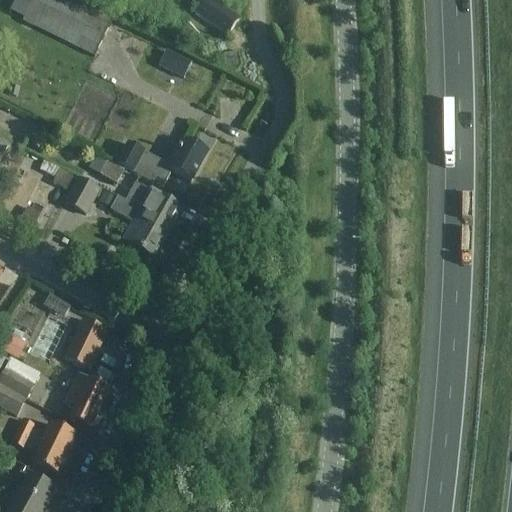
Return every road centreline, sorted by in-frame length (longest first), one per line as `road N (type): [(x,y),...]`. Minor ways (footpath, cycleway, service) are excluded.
road 1 (motorway): [(456,0),(456,312),(436,511)]
road 2 (unclassified): [(323,511),(344,266),(341,0)]
road 3 (unclassified): [(163,342),(282,113),(257,0)]
road 4 (unclassified): [(79,511),(163,342)]
road 5 (unclassified): [(163,342),(0,249)]
